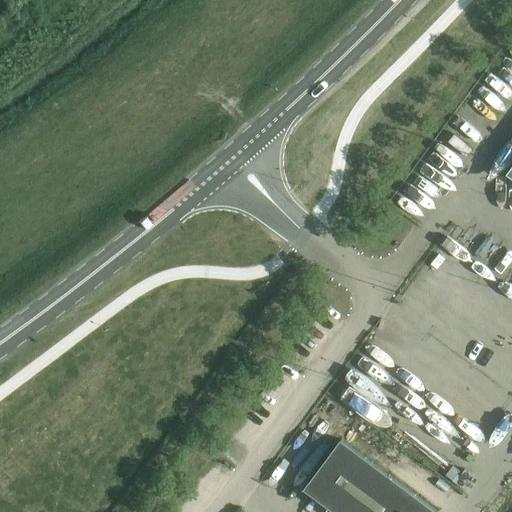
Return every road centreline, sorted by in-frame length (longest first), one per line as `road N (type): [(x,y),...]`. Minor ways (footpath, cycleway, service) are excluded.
road 1 (unclassified): [(215,511),(373,294),(234,159)]
road 2 (primary): [(0,342),(234,159)]
road 3 (primary): [(234,159),(399,0)]
